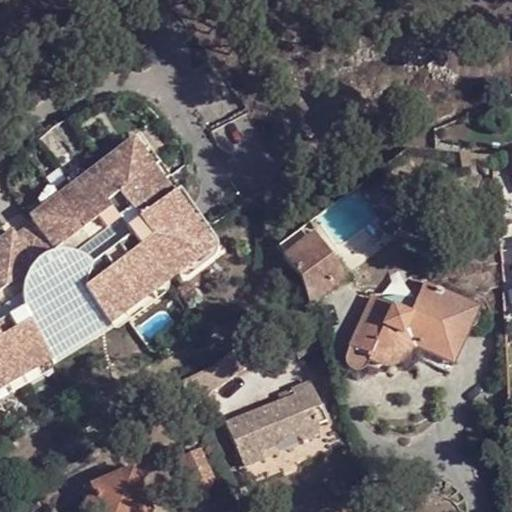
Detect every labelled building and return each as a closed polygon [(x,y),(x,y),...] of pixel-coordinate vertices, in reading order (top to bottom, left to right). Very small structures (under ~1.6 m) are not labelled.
[(128,145),(0,239),(0,394),(90,345),(210,256),(128,145)] [(303,281),(309,306),(310,307),(348,279),(318,239),(288,262),(303,281)] [(374,298),(350,349),(381,363),(385,365),(389,366),(392,366),(397,365),(400,363),(403,361),(406,358),(408,355),(410,351),(412,347),(452,366),(480,308),(426,283),(410,315),(374,298)] [(241,347),(232,358),(242,366),(250,354),(241,347)] [(296,397),(225,423),(241,467),(262,460),(260,452),(297,438),(300,441),(302,442),(303,443),(306,444),(310,444),(312,444),(315,443),(318,440),(319,439),(320,437),(320,435),(321,433),(320,429),(319,425),(314,410),(303,414),(296,397)] [(207,449),(202,452),(208,465),(213,462),(207,449)] [(208,465),(202,452),(200,450),(179,460),(193,490),(201,491),(212,487),(215,481),(208,465)] [(133,469),(83,489),(88,501),(84,509),(85,511),(150,511),(141,491),(143,490),(133,469)] [(33,495),(13,511),(33,511),(41,506),(33,495)]
